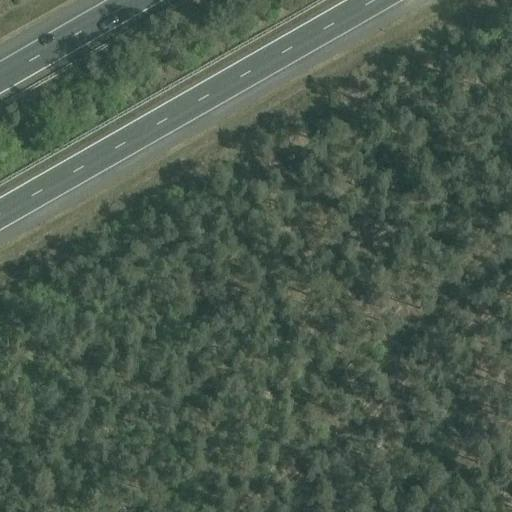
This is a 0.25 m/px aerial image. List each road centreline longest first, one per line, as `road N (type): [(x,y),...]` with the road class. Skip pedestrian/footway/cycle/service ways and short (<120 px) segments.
road 1 (motorway): [(0,215),(378,0)]
road 2 (motorway): [(137,0),(0,78)]
